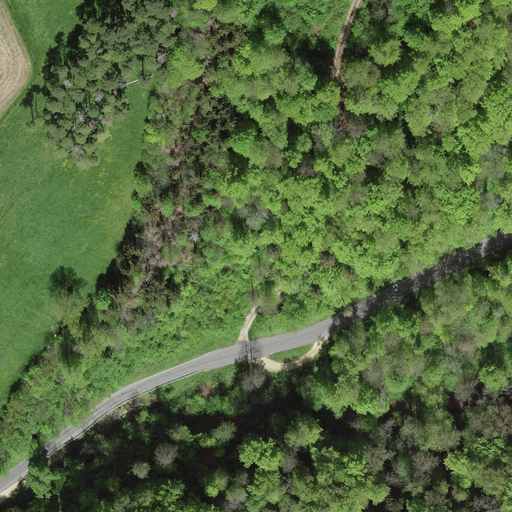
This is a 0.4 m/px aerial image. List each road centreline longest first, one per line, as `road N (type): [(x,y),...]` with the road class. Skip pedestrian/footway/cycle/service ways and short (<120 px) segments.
road 1 (tertiary): [(511,233),(327,326),(134,389),(0,483)]
road 2 (track): [(511,394),(429,410),(281,406),(181,421),(171,409),(177,393),(238,351)]
road 3 (track): [(238,351),(260,306),(325,261),(354,226),(362,177),(336,79),(358,0)]
